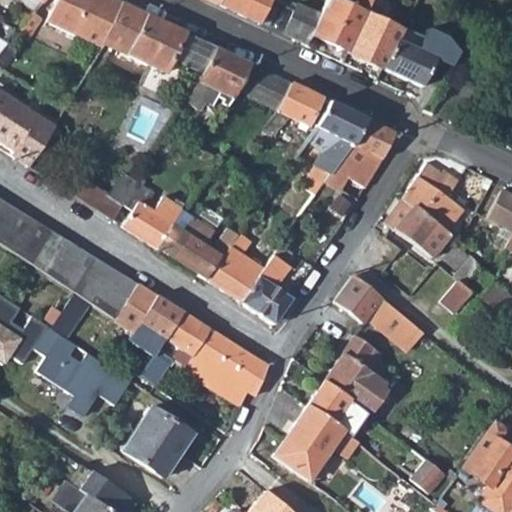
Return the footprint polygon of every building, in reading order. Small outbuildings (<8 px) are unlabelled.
[(11,0),(32,12),(34,13),(42,0),(11,0)] [(55,0),(44,24),(70,37),(88,0),(55,0)] [(111,0),(88,0),(70,37),(90,46),(99,50),(101,45),(102,43),(120,4),(111,0)] [(217,0),(215,6),(257,26),(268,0),(217,0)] [(315,0),(312,0),(308,10),(319,16),(325,4),(315,0)] [(319,16),(310,35),(348,53),(365,12),(355,8),(349,8),(345,7),(329,0),(326,0),(325,4),(319,16)] [(348,53),(347,54),(381,70),(395,40),(399,32),(382,24),(389,7),(384,6),(386,2),(380,0),(370,0),(369,2),(365,12),(348,53)] [(352,0),(349,8),(355,8),(365,12),(369,2),(364,0),(352,0)] [(280,33),(305,45),(310,35),(319,16),(308,10),(293,3),(280,33)] [(120,4),(102,43),(101,45),(165,73),(171,61),(199,74),(213,49),(120,4)] [(27,18),(19,30),(28,37),(36,26),(27,18)] [(395,40),(381,70),(419,88),(432,60),(448,68),(454,54),(441,38),(424,30),(414,50),(403,44),(395,40)] [(90,46),(87,52),(95,57),(99,50),(90,46)] [(199,74),(182,101),(197,111),(202,103),(210,107),(218,94),(231,100),(235,91),(248,66),(213,49),(199,74)] [(248,66),(235,91),(276,111),(288,85),(248,66)] [(276,111),(263,128),(271,136),(287,120),(306,129),(320,101),(288,85),(276,111)] [(0,143),(11,150),(9,154),(28,166),(54,125),(0,90),(0,143)] [(218,94),(210,107),(220,113),(231,100),(218,94)] [(302,189),(314,195),(322,184),(349,146),(351,146),(364,122),(326,104),(315,128),(332,136),(302,189)] [(170,122),(164,132),(188,144),(193,136),(170,122)] [(349,146),(322,184),(337,192),(345,180),(363,189),(374,172),(374,170),(392,136),(364,122),(351,146),(349,146)] [(191,145),(187,153),(213,166),(216,159),(196,147),(191,145)] [(426,163),(399,199),(410,208),(411,206),(438,226),(436,228),(443,234),(445,232),(462,210),(444,198),(458,179),(443,169),(440,172),(426,163)] [(72,196),(109,221),(119,205),(134,181),(120,173),(106,195),(82,181),(72,196)] [(134,181),(119,205),(129,211),(119,228),(153,249),(169,222),(177,211),(177,210),(178,209),(170,204),(160,197),(156,203),(151,211),(144,206),(149,198),(153,193),(141,186),(144,181),(137,177),(134,181)] [(503,238),(500,246),(511,251),(511,197),(499,190),(484,220),(501,229),(506,232),(503,238)] [(156,203),(149,198),(144,206),(151,211),(156,203)] [(174,198),(170,204),(178,209),(182,204),(174,198)] [(443,234),(436,228),(438,226),(411,206),(410,208),(399,199),(384,224),(392,230),(427,255),(431,259),(449,235),(445,232),(443,234)] [(0,245),(34,267),(113,320),(124,303),(136,284),(0,200),(0,245)] [(169,222),(153,249),(203,281),(220,258),(204,248),(213,234),(177,211),(169,222)] [(464,213),(460,220),(467,225),(471,218),(464,213)] [(501,229),(498,235),(503,238),(506,232),(501,229)] [(290,230),(282,240),(290,246),(297,235),(290,230)] [(261,270),(239,304),(271,325),(289,299),(274,288),(288,268),(284,265),(292,253),(287,250),(290,246),(282,240),(261,270)] [(220,258),(203,281),(239,304),(261,270),(227,248),(220,258)] [(501,258),(497,264),(503,268),(507,263),(501,258)] [(465,261),(452,277),(464,287),(477,270),(465,261)] [(477,270),(464,287),(479,298),(491,282),(503,268),(497,264),(488,275),(479,268),(477,270)] [(351,275),(332,303),(360,324),(365,318),(407,351),(422,333),(351,275)] [(437,302),(452,314),(471,292),(464,287),(456,280),(437,302)] [(511,298),(491,282),(479,298),(507,320),(511,312),(511,298)] [(136,284),(124,303),(143,315),(155,295),(137,283),(136,284)] [(171,361),(156,350),(162,340),(180,311),(155,295),(143,315),(124,303),(113,320),(113,323),(131,334),(126,341),(152,358),(155,354),(152,367),(162,374),(171,361)] [(17,309),(0,297),(0,364),(1,365),(7,355),(21,364),(31,348),(45,326),(29,316),(21,330),(9,322),(17,309)] [(68,299),(51,324),(58,329),(71,308),(74,303),(68,299)] [(71,308),(58,329),(66,334),(79,313),(71,308)] [(180,311),(162,340),(177,350),(171,361),(181,367),(177,373),(179,374),(208,329),(180,311)] [(62,337),(45,326),(31,348),(43,357),(34,372),(72,396),(65,407),(81,417),(96,394),(113,405),(129,380),(75,345),(68,356),(55,348),(62,337)] [(208,329),(179,374),(184,377),(186,374),(238,407),(246,390),(259,362),(208,329)] [(353,336),(322,380),(349,399),(348,401),(363,413),(364,414),(368,408),(383,388),(385,384),(369,372),(380,355),(353,336)] [(259,362),(246,390),(254,395),(265,366),(259,362)] [(322,380),(305,406),(341,430),(344,433),(347,436),(363,413),(348,401),(349,399),(322,380)] [(383,388),(368,408),(371,411),(386,391),(383,388)] [(341,430),(305,406),(270,457),(306,482),(341,430)] [(148,408),(121,450),(162,477),(190,435),(148,408)] [(511,504),(511,449),(498,440),(503,433),(501,426),(494,422),(471,454),(495,472),(491,478),(491,479),(490,479),(489,480),(489,485),(490,486),(490,487),(490,488),(491,488),(492,488),(492,489),(511,504)] [(424,460),(409,479),(429,494),(444,475),(424,460)] [(448,470),(444,475),(451,480),(455,474),(448,470)] [(88,471),(76,490),(107,511),(126,511),(133,502),(88,471)] [(65,511),(107,511),(76,490),(64,482),(50,501),(65,511)] [(289,511),(263,491),(245,511),(289,511)]
